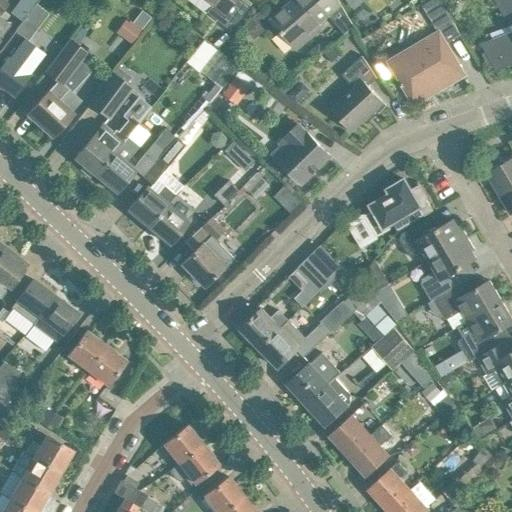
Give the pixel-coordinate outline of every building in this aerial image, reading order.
[(0,0),(0,37),(11,24),(0,16),(0,13),(8,3),(6,2),(3,0),(0,0)] [(37,0),(19,0),(10,13),(18,19),(13,27),(29,38),(50,9),(37,0)] [(252,3),(248,0),(208,0),(214,4),(208,12),(231,30),(252,3)] [(308,34),(329,15),(344,34),(354,26),(338,0),(291,0),(270,19),(297,50),(311,37),(308,34)] [(465,74),(446,43),(461,35),(440,0),(427,0),(422,4),(438,32),(412,47),(416,55),(393,69),(401,83),(399,84),(401,88),(403,86),(412,101),(435,87),(437,90),(465,74)] [(511,0),(501,0),(511,18),(511,24),(511,25),(511,27),(511,31),(481,43),(496,69),(489,71),(489,72),(511,63),(511,0)] [(268,15),(262,9),(254,16),(259,22),(268,15)] [(125,19),(115,32),(131,44),(143,29),(133,22),(130,19),(128,21),(125,19)] [(185,24),(176,37),(186,45),(196,32),(185,24)] [(0,85),(13,95),(29,74),(28,74),(44,53),(14,31),(0,49),(0,85)] [(205,39),(187,60),(200,70),(218,48),(205,39)] [(63,83),(88,56),(72,41),(47,70),(58,80),(28,113),(52,135),(71,114),(70,113),(82,100),(63,83)] [(334,43),(324,51),(332,60),(341,51),(334,43)] [(386,105),(368,85),(377,78),(362,55),(341,74),(353,87),(330,109),(351,131),(370,113),(373,117),(386,105)] [(131,87),(112,72),(88,104),(107,119),(131,87)] [(237,104),(249,87),(235,77),(222,94),(237,104)] [(302,79),(287,92),(296,101),(310,88),(302,79)] [(214,82),(203,97),(209,102),(220,87),(214,82)] [(112,151),(125,136),(137,121),(130,115),(117,131),(114,130),(112,133),(102,125),(74,158),(94,175),(113,151),(112,151)] [(278,160),(301,184),(330,155),(307,132),(306,133),(298,124),(285,136),(294,145),(278,160)] [(115,192),(134,169),(142,175),(163,151),(152,142),(132,167),(124,161),(136,145),(125,136),(112,151),(113,151),(94,175),(115,192)] [(235,142),(225,153),(234,161),(244,151),(235,142)] [(166,169),(173,160),(163,151),(142,175),(152,184),(165,168),(166,169)] [(511,158),(506,162),(500,160),(498,166),(487,173),(500,194),(502,193),(507,201),(505,203),(511,213),(511,212),(511,158)] [(244,186),(256,197),(268,183),(257,173),(244,186)] [(419,189),(413,192),(404,179),(387,189),(390,193),(370,205),(373,210),(364,215),(377,236),(390,228),(388,225),(392,222),(398,231),(433,210),(418,185),(417,185),(419,189)] [(226,180),(212,195),(222,206),(223,204),(237,191),(226,180)] [(284,185),(273,193),(288,213),(299,205),(284,185)] [(147,227),(167,203),(146,186),(127,210),(147,227)] [(168,244),(188,220),(167,203),(147,227),(168,244)] [(429,260),(468,237),(461,224),(458,226),(453,218),(434,229),(428,219),(433,217),(432,215),(402,234),(400,240),(410,257),(422,250),(429,260)] [(224,231),(211,217),(185,242),(193,251),(181,263),(204,286),(223,266),(232,257),(215,240),(224,231)] [(454,272),(477,258),(473,251),(475,249),(468,237),(429,260),(435,271),(423,278),(421,284),(431,301),(433,300),(461,283),(454,272)] [(346,271),(321,244),(297,267),(321,291),(346,271)] [(0,298),(27,263),(4,246),(0,252),(0,298)] [(33,324),(55,295),(32,279),(11,307),(33,324)] [(502,300),(490,280),(467,293),(461,283),(433,300),(443,318),(447,319),(461,311),(467,321),(502,300)] [(357,308),(374,294),(367,287),(351,301),(357,308)] [(381,302),(374,294),(357,308),(354,312),(361,320),(365,316),(377,306),(381,302)] [(55,341),(77,312),(55,295),(33,324),(32,324),(55,341)] [(491,334),(511,322),(511,317),(502,300),(467,321),(474,331),(459,340),(458,343),(469,362),(478,356),(497,345),(491,334)] [(403,302),(389,310),(397,320),(409,312),(403,302)] [(4,306),(0,310),(0,317),(3,320),(4,319),(10,310),(4,306)] [(377,306),(365,316),(383,335),(392,327),(395,324),(377,306)] [(259,348),(289,320),(279,309),(271,317),(262,308),(241,329),(259,348)] [(306,337),(289,320),(259,348),(278,368),(297,349),(304,357),(333,330),(323,320),(306,337)] [(383,335),(377,341),(371,346),(393,369),(401,361),(413,350),(392,327),(383,335)] [(87,369),(105,345),(86,330),(68,355),(87,369)] [(503,383),(511,377),(511,346),(508,339),(497,345),(478,356),(488,373),(495,369),(503,383)] [(107,384),(125,360),(105,345),(87,369),(107,384)] [(422,360),(413,350),(401,361),(410,371),(422,360)] [(307,404),(335,378),(335,377),(341,372),(322,352),(309,364),(288,384),(307,404)] [(422,360),(410,371),(424,386),(433,378),(436,376),(422,360)] [(449,372),(440,379),(447,389),(452,385),(454,379),(449,372)] [(511,377),(503,383),(511,398),(505,401),(511,414),(511,377)] [(350,403),(350,394),(335,378),(307,404),(325,425),(340,411),(350,403)] [(424,386),(420,390),(435,408),(448,396),(433,378),(424,386)] [(0,403),(12,411),(23,391),(11,385),(8,390),(0,385),(0,403)] [(448,396),(435,408),(449,424),(463,412),(448,396)] [(60,417),(44,408),(38,420),(54,429),(60,417)] [(370,436),(370,435),(351,415),(329,434),(348,455),(370,436)] [(388,456),(380,447),(392,434),(382,423),(370,435),(370,436),(348,455),(367,476),(388,456)] [(202,444),(187,425),(163,444),(178,463),(202,444)] [(10,432),(0,426),(0,437),(5,440),(10,432)] [(59,473),(72,451),(46,435),(33,458),(59,473)] [(217,463),(202,444),(178,463),(168,471),(176,480),(180,481),(188,475),(194,482),(217,463)] [(482,467),(492,454),(483,447),(473,460),(482,467)] [(59,473),(33,458),(22,451),(10,471),(21,478),(47,493),(59,473)] [(408,490),(399,480),(408,472),(399,462),(396,462),(389,469),(368,488),(387,509),(408,490)] [(221,511),(243,495),(227,476),(199,499),(205,507),(210,503),(217,511),(221,511)] [(32,511),(36,511),(47,493),(21,478),(9,498),(32,511)] [(458,478),(444,491),(458,506),(468,500),(475,495),(458,478)] [(147,495),(121,480),(113,492),(124,499),(139,508),(147,495)] [(424,511),(427,510),(408,490),(387,509),(389,511),(424,511)] [(256,511),(243,495),(221,511),(256,511)] [(32,511),(9,498),(0,511),(32,511)] [(486,498),(479,508),(485,511),(490,511),(496,504),(486,498)] [(146,511),(139,508),(124,499),(120,506),(119,505),(115,511),(146,511)] [(482,511),(468,502),(453,511),(482,511)]
